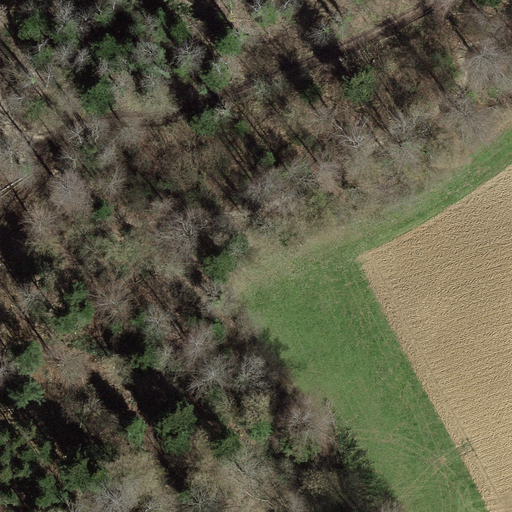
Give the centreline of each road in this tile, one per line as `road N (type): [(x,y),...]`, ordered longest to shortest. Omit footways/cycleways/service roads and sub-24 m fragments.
road 1 (track): [(182,511),(124,362),(21,142),(0,73)]
road 2 (track): [(0,143),(194,107),(333,53),(431,0)]
